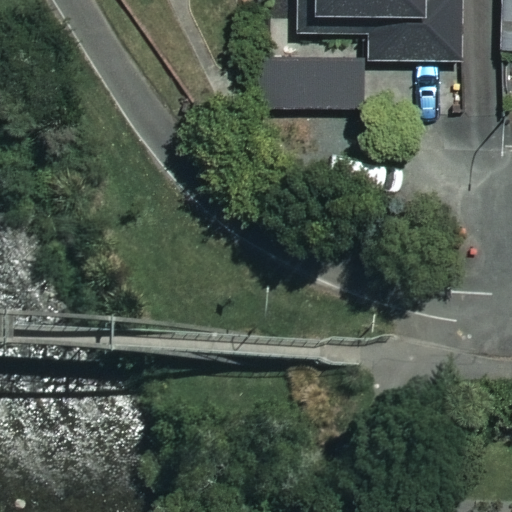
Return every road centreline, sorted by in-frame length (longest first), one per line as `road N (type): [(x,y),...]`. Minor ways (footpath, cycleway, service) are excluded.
road 1 (residential): [(466,292),(345,270),(293,249),(226,204),(179,163),(73,0)]
road 2 (residential): [(466,292),(383,417),(366,511)]
